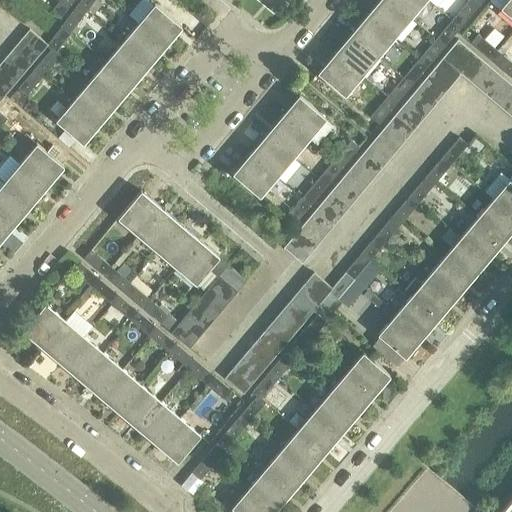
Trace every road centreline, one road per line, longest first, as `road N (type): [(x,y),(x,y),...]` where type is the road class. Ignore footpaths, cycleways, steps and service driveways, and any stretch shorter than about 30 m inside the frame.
road 1 (residential): [(325,511),(511,295)]
road 2 (residential): [(132,142),(178,180),(278,53)]
road 3 (residential): [(132,142),(235,18),(278,53)]
road 4 (residential): [(166,511),(0,381)]
road 5 (residential): [(0,300),(132,142)]
